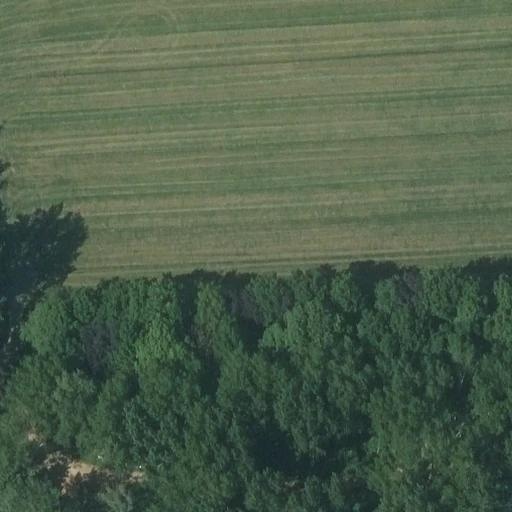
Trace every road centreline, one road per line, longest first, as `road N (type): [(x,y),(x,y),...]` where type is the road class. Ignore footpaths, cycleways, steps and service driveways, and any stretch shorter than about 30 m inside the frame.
road 1 (track): [(66,479),(298,489),(511,471)]
road 2 (track): [(0,374),(35,446),(66,479),(73,511)]
